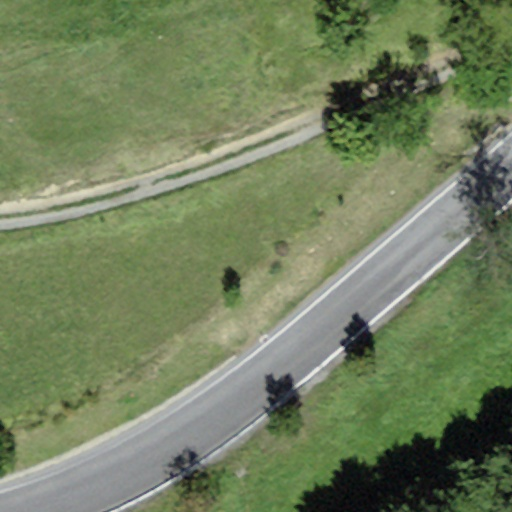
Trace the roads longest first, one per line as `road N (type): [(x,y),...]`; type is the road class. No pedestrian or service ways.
road 1 (tertiary): [(13,511),(67,497),(181,442),(511,161)]
road 2 (track): [(0,209),(69,205),(212,165),(401,83),(511,12)]
